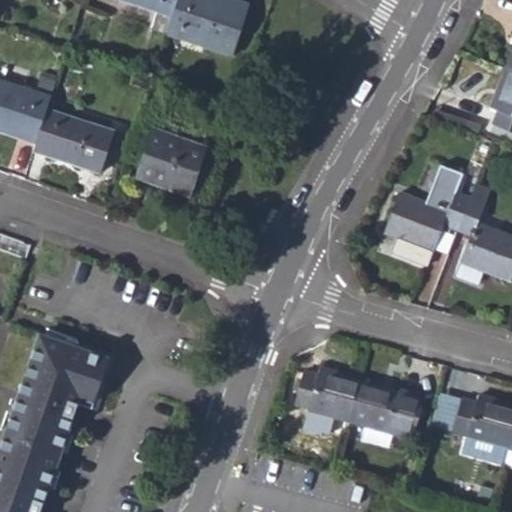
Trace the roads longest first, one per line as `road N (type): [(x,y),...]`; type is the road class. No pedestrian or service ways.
road 1 (residential): [(277,292),(0,200)]
road 2 (residential): [(423,40),(277,292)]
road 3 (residential): [(511,360),(277,292)]
road 4 (residential): [(277,292),(195,511)]
